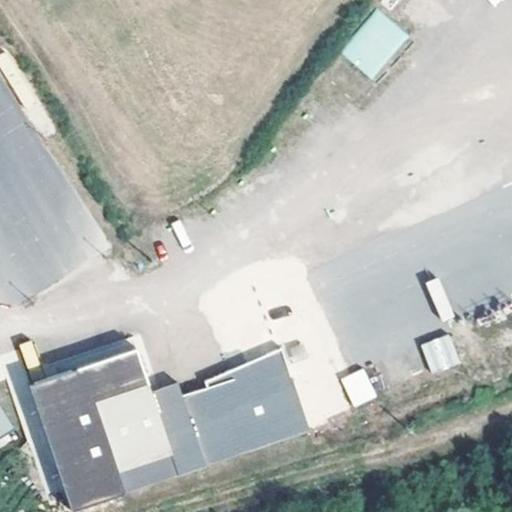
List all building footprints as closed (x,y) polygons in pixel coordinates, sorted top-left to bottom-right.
[(377,8),(340,52),(372,80),(410,37),(377,8)] [(0,299),(6,310),(108,247),(27,118),(0,134),(0,299)] [(438,277),(426,282),(441,321),(453,316),(438,277)] [(420,344),(431,374),(460,363),(449,334),(420,344)] [(143,388),(93,402),(132,497),(313,434),(283,351),(244,367),(248,376),(237,380),(234,371),(207,383),(210,389),(186,398),(181,384),(154,394),(151,385),(143,388)] [(244,367),(234,371),(237,380),(248,376),(244,367)] [(340,377),(352,407),(377,397),(364,367),(340,377)] [(0,444),(15,435),(0,411),(0,444)]
